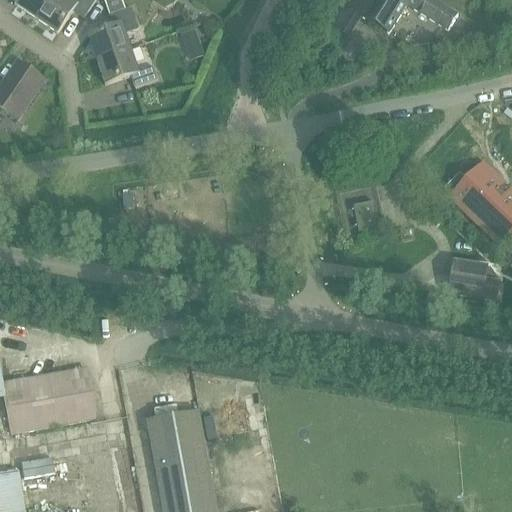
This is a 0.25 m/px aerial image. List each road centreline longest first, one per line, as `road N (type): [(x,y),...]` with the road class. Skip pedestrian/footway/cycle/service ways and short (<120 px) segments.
road 1 (unclassified): [(321,318),(0,251)]
road 2 (residential): [(0,176),(251,133)]
road 3 (residential): [(283,128),(511,84)]
road 4 (unclassified): [(321,318),(283,128)]
road 5 (unclassified): [(321,318),(511,350)]
road 6 (residential): [(73,123),(64,60),(0,18)]
road 7 (residential): [(275,0),(247,71),(251,133)]
